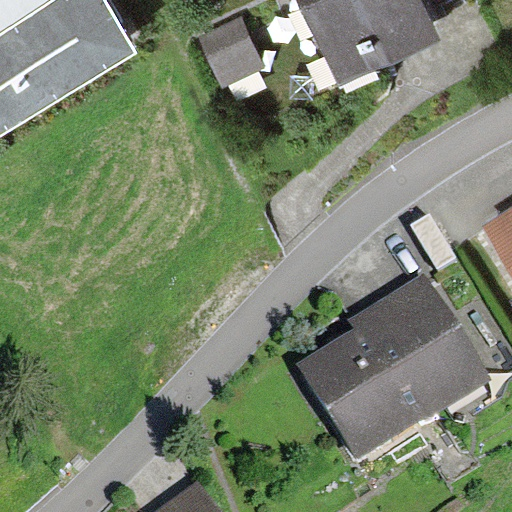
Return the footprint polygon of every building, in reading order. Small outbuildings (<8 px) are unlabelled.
[(0,0),(0,22),(36,0),(0,0)] [(0,119),(137,36),(114,0),(36,0),(0,22),(0,119)] [(305,0),(340,73),(441,27),(427,0),(305,0)] [(267,61),(244,12),(201,33),(224,81),(267,61)] [(511,201),(487,218),(511,255),(511,201)] [(494,382),(426,275),(359,317),(350,323),(358,336),(300,372),(360,467),(494,382)] [(220,511),(201,485),(162,511),(220,511)]
